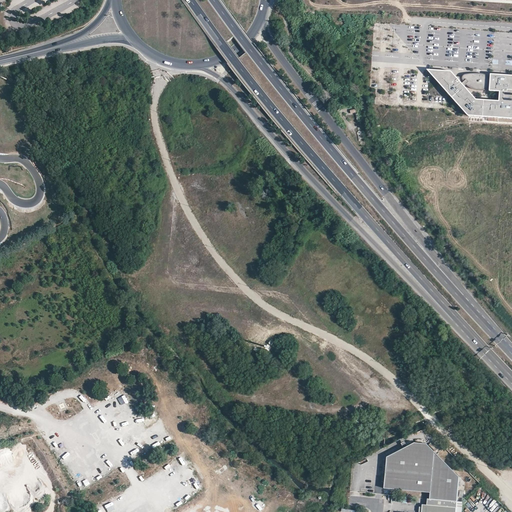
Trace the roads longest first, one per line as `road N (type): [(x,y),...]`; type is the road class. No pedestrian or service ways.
road 1 (trunk): [(192,0),(302,142),(486,349)]
road 2 (trunk): [(498,338),(317,132),(215,0)]
road 3 (secondary): [(195,65),(229,85),(486,349)]
road 4 (secondary): [(498,338),(272,47),(260,19)]
road 5 (track): [(272,0),(291,50),(353,128)]
